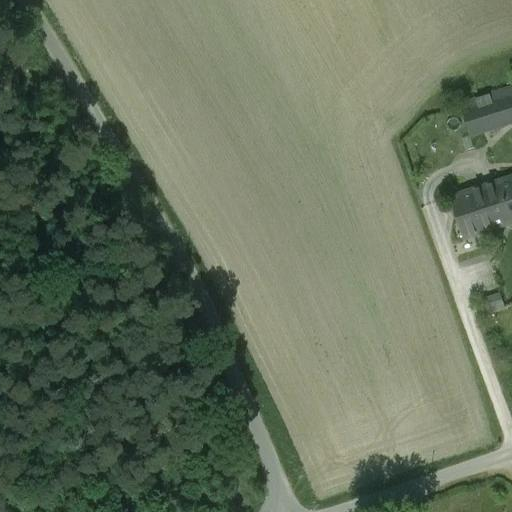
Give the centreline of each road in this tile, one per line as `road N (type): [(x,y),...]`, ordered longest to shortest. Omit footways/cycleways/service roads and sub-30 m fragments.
road 1 (unclassified): [(26,0),(197,284),(285,511)]
road 2 (unclassified): [(511,454),(329,511)]
